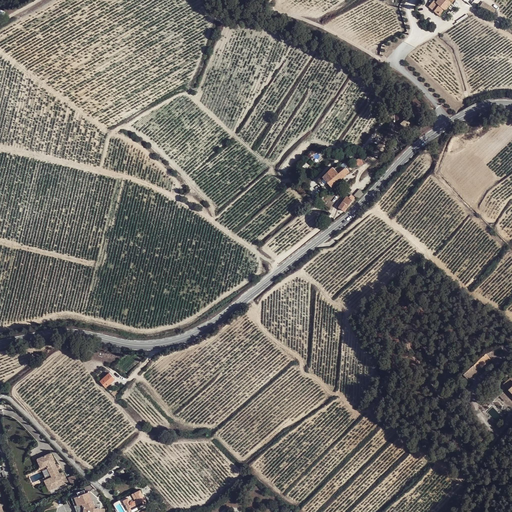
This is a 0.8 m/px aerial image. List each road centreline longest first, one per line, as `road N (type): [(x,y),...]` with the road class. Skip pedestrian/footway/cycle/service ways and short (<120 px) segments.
road 1 (primary): [(511,105),(482,106),(441,129),(352,213),(192,334),(136,345),(53,332),(0,344)]
road 2 (track): [(110,132),(185,93),(212,22),(209,0)]
